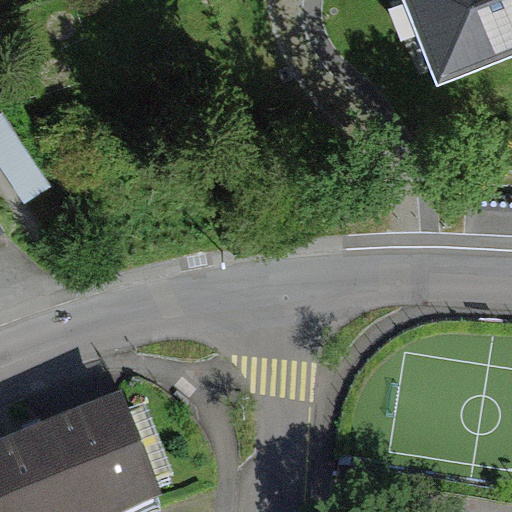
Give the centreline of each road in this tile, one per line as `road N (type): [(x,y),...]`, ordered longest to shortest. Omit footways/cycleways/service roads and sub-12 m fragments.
road 1 (residential): [(0,356),(145,306),(289,280)]
road 2 (residential): [(277,511),(289,280)]
road 3 (residential): [(289,280),(511,277)]
